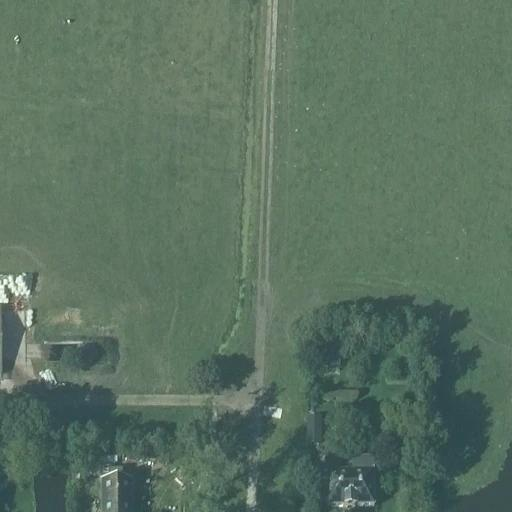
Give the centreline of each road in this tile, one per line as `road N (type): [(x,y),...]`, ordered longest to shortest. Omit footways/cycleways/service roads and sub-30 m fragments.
road 1 (track): [(270,0),(256,402)]
road 2 (track): [(256,402),(0,405)]
